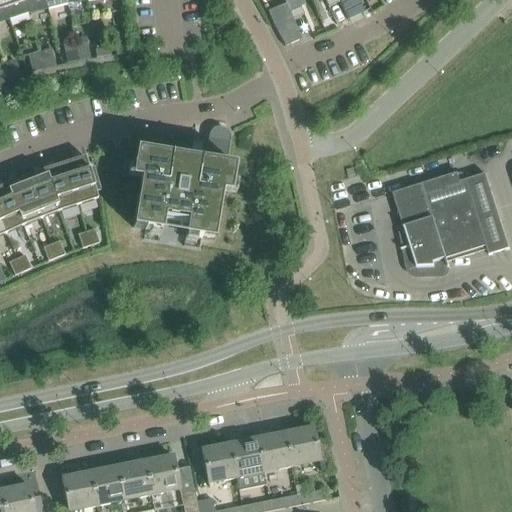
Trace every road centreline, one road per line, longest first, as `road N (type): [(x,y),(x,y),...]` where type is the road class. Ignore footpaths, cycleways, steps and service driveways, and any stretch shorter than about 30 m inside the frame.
road 1 (secondary): [(399,318),(301,326),(184,364),(0,403)]
road 2 (residential): [(0,164),(129,119),(222,107),(279,74)]
road 3 (residential): [(0,450),(217,406),(230,380)]
road 4 (residential): [(497,0),(358,131),(302,150)]
road 5 (secondary): [(0,427),(230,380)]
road 6 (residential): [(279,74),(421,0)]
road 7 (secondary): [(355,357),(511,326)]
road 8 (residential): [(382,511),(355,357)]
road 9 (secondary): [(230,380),(292,360),(355,357)]
